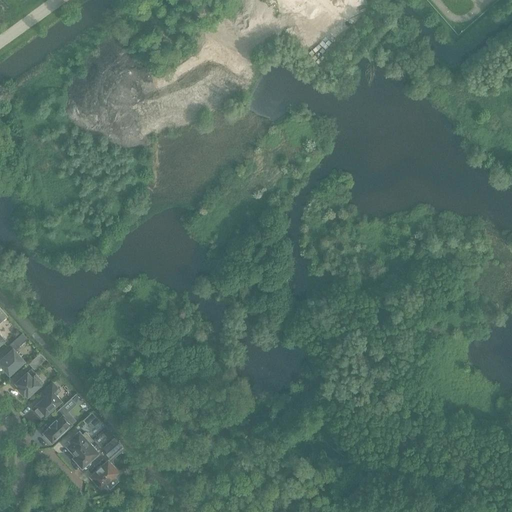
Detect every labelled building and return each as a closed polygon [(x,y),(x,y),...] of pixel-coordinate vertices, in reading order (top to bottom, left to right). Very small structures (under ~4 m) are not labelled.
[(24,360),(15,350),(27,339),(22,333),(8,345),(12,349),(0,360),(0,363),(9,374),(24,360)] [(34,369),(45,359),(40,353),(28,363),(34,369)] [(28,396),(43,382),(36,374),(32,377),(27,372),(16,382),(19,386),(17,387),(24,395),(26,393),(28,396)] [(61,400),(55,394),(60,390),(52,382),(43,390),(47,395),(32,408),(41,418),(61,400)] [(87,425),(96,416),(92,412),(83,420),(87,425)] [(52,441),(71,423),(63,414),(57,420),(56,419),(50,425),(51,425),(44,432),(45,433),(44,434),(50,440),(51,440),(52,441)] [(76,455),(92,440),(85,432),(82,434),(79,431),(72,437),(74,439),(67,445),(76,455)] [(107,452),(118,442),(114,437),(103,447),(107,452)] [(82,467),(98,452),(90,443),(93,440),(92,440),(76,455),(78,458),(76,460),(82,467)] [(119,471),(110,462),(124,449),(118,442),(107,452),(105,454),(109,458),(101,465),(101,464),(96,468),(97,469),(90,475),(95,481),(94,482),(98,486),(99,485),(101,487),(107,482),(110,486),(116,480),(113,477),(119,471)]
